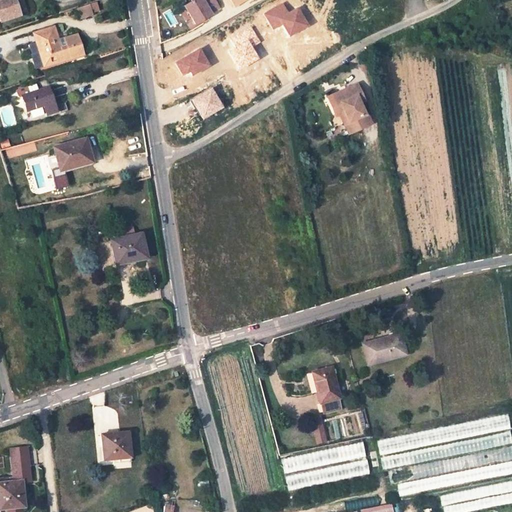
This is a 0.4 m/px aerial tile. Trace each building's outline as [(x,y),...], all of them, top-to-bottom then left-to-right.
[(19,14),(24,12),(20,0),(0,0),(0,21),(0,22),(19,16),(19,14)] [(82,18),(97,9),(92,0),(77,9),(82,18)] [(214,0),(194,0),(185,6),(195,24),(211,15),(206,6),(215,1),(214,0)] [(34,59),(36,68),(82,54),(77,35),(63,40),(64,42),(58,44),(53,28),(33,33),(38,50),(34,51),(36,58),(34,59)] [(342,109),(350,129),(367,122),(363,110),(360,112),(355,100),(361,98),(354,81),(343,86),(344,90),(337,93),(336,89),(323,93),(331,112),(336,111),(342,109)] [(55,113),(56,114),(66,112),(64,104),(54,106),(49,88),(37,91),(35,84),(26,86),(28,95),(21,97),(25,112),(43,107),(46,115),(55,113)] [(336,111),(344,131),(350,129),(342,109),(336,111)] [(53,148),(60,170),(78,165),(77,162),(89,159),(84,140),(53,148)] [(139,235),(111,241),(116,265),(124,263),(136,261),(135,258),(143,256),(139,235)] [(383,338),(362,344),(368,364),(405,354),(400,336),(383,340),(383,338)] [(331,368),(312,372),(320,403),(338,398),(331,368)] [(320,403),(322,412),(340,407),(338,398),(320,403)] [(320,416),(309,418),(315,444),(326,441),(320,416)] [(397,494),(511,475),(511,458),(507,431),(509,431),(507,416),(375,438),(378,455),(380,455),(382,470),(386,469),(388,484),(395,483),(397,494)] [(128,433),(101,435),(103,461),(130,458),(128,433)] [(286,491),(368,474),(362,442),(280,459),(286,491)] [(0,510),(24,508),(22,484),(29,484),(26,449),(9,451),(12,479),(12,483),(0,483),(0,510)] [(441,511),(451,511),(511,503),(511,483),(439,493),(441,511)] [(162,503),(161,511),(170,511),(171,504),(162,503)]
